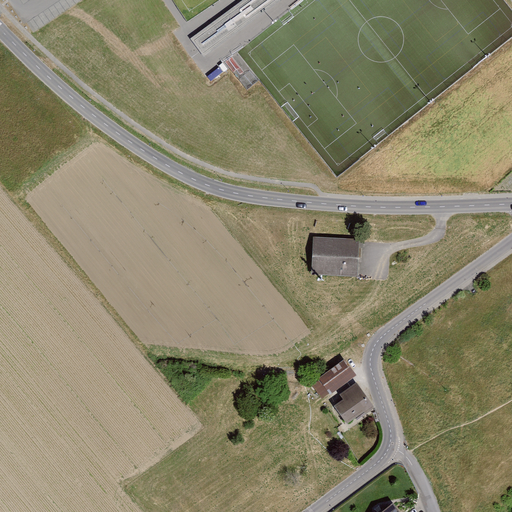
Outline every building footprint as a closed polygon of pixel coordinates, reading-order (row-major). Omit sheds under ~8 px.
[(242,0),(191,38),(204,56),(279,0),(242,0)] [(318,274),(357,276),(360,239),(315,236),(312,271),(318,274)] [(346,358),(319,378),(332,395),(359,375),(346,358)] [(356,383),(334,400),(351,424),(374,407),(356,383)] [(403,511),(396,502),(382,511),(403,511)]
